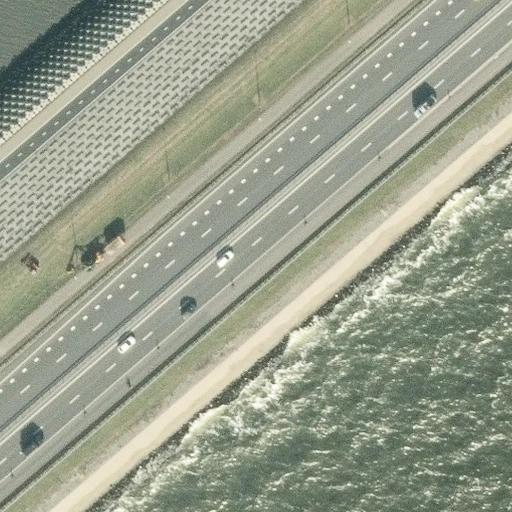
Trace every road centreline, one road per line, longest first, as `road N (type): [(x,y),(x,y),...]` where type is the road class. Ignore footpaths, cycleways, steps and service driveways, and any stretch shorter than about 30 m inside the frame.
road 1 (motorway): [(0,457),(511,15)]
road 2 (motorway): [(468,0),(0,405)]
